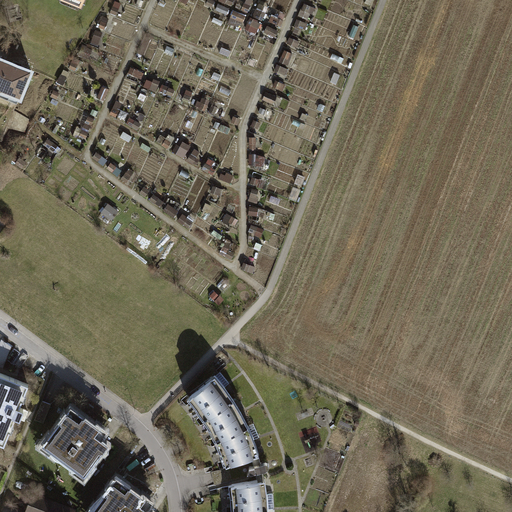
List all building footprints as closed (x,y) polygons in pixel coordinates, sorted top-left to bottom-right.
[(61,0),(61,1),(79,9),(81,6),(83,7),(85,0),(61,0)] [(229,9),(218,4),(215,11),(226,16),(229,9)] [(250,8),(243,5),(240,11),(247,14),(250,8)] [(314,9),(304,5),(301,11),(311,15),(314,9)] [(118,10),(112,8),(109,14),(115,16),(118,10)] [(262,13),(254,10),(251,16),(259,20),(262,13)] [(246,17),(233,11),(229,19),(242,25),(246,17)] [(109,19),(101,16),(97,27),(107,31),(110,25),(106,24),(109,19)] [(282,22),(271,17),(268,23),(280,28),(282,22)] [(260,25),(249,20),(244,31),(255,36),(260,25)] [(306,25),(297,21),(294,27),(303,31),(306,25)] [(128,26),(118,22),(116,27),(126,31),(128,26)] [(278,32),(266,27),(263,33),(275,38),(278,32)] [(358,29),(353,27),(349,37),(354,39),(358,29)] [(301,31),(295,28),(291,36),(298,39),(301,31)] [(101,35),(95,33),(90,44),(96,47),(101,35)] [(255,39),(246,35),(243,40),(253,45),(255,39)] [(217,40),(211,38),(207,45),(214,48),(217,40)] [(299,43),(289,39),(287,45),(296,49),(299,43)] [(87,48),(82,46),(78,56),(83,58),(87,48)] [(174,51),(166,48),(164,53),(171,57),(174,51)] [(294,56),(283,51),(278,62),(289,67),(294,56)] [(0,59),(0,94),(19,102),(31,72),(0,59)] [(83,63),(72,59),(68,70),(73,72),(75,67),(80,69),(83,63)] [(288,71),(276,66),(273,71),(285,77),(288,71)] [(142,74),(129,69),(127,74),(140,80),(142,74)] [(69,74),(64,71),(58,85),(68,89),(71,84),(65,82),(69,74)] [(343,78),(337,75),(333,84),(339,86),(343,78)] [(156,92),(160,83),(154,80),(149,90),(156,92)] [(283,86),(275,82),(272,88),(281,92),(283,86)] [(62,89),(56,86),(51,97),(57,100),(62,89)] [(108,91),(101,88),(96,99),(104,102),(108,91)] [(172,98),(175,92),(168,89),(165,95),(172,98)] [(187,104),(192,94),(185,91),(181,101),(187,104)] [(246,98),(236,94),(234,98),(244,103),(246,98)] [(280,101),(264,94),(261,101),(277,108),(280,101)] [(194,107),(204,112),(209,101),(202,98),(200,103),(196,102),(194,107)] [(57,104),(50,101),(48,106),(54,109),(57,104)] [(95,104),(92,103),(88,114),(95,117),(99,106),(95,104)] [(122,107),(115,104),(111,114),(117,117),(119,114),(126,117),(128,112),(121,109),(122,107)] [(221,111),(211,107),(208,112),(218,117),(221,111)] [(204,117),(192,111),(191,114),(203,120),(204,117)] [(94,120),(87,117),(83,128),(90,130),(94,120)] [(141,125),(134,121),(130,129),(136,133),(141,125)] [(221,124),(216,121),(212,129),(218,131),(221,124)] [(259,124),(253,121),(250,127),(256,130),(259,124)] [(87,134),(82,132),(79,139),(85,141),(87,134)] [(174,138),(169,135),(162,148),(167,151),(174,138)] [(43,146),(53,153),(57,148),(47,141),(43,146)] [(191,147),(179,141),(172,154),(184,160),(188,153),(191,147)] [(199,154),(193,150),(186,162),(197,168),(200,162),(195,159),(199,154)] [(95,154),(91,159),(97,164),(101,158),(95,154)] [(257,155),(248,154),(247,163),(255,164),(257,155)] [(111,174),(115,168),(110,164),(106,170),(111,174)] [(210,167),(205,164),(202,171),(207,174),(210,167)] [(224,177),(220,175),(218,179),(229,184),(232,178),(225,174),(224,177)] [(126,184),(129,180),(123,176),(120,180),(126,184)] [(258,181),(251,178),(248,183),(256,187),(258,181)] [(222,191),(212,188),(210,194),(220,198),(222,191)] [(144,199),(148,193),(143,189),(139,195),(144,199)] [(257,190),(250,189),(248,202),(255,203),(257,190)] [(162,194),(156,190),(149,200),(154,205),(162,194)] [(108,204),(103,214),(116,220),(120,209),(108,204)] [(210,207),(205,204),(199,216),(204,219),(210,207)] [(178,213),(167,205),(163,211),(174,219),(178,213)] [(264,212),(249,207),(247,214),(262,219),(264,212)] [(237,221),(226,215),(223,221),(234,227),(237,221)] [(192,225),(182,217),(178,222),(188,230),(192,225)] [(270,224),(264,221),(261,228),(267,230),(270,224)] [(262,231),(250,226),(247,232),(259,237),(262,231)] [(223,236),(213,229),(209,234),(219,242),(223,236)] [(254,268),(243,264),(240,269),(251,274),(254,268)] [(0,353),(0,367),(6,370),(15,349),(5,341),(0,353)] [(217,372),(191,396),(204,415),(217,436),(226,462),(264,453),(258,438),(246,411),(228,385),(217,372)] [(0,444),(5,446),(10,433),(13,434),(15,427),(13,426),(15,419),(21,421),(25,411),(19,409),(22,401),(25,402),(27,396),(25,395),(28,386),(0,374),(0,444)] [(37,422),(46,425),(53,407),(49,405),(44,403),(37,422)] [(76,472),(87,480),(114,445),(100,435),(105,429),(73,406),(42,448),(52,455),(56,449),(79,467),(76,472)] [(144,511),(140,509),(146,500),(116,479),(91,511),(144,511)] [(270,482),(235,487),(239,511),(238,511),(273,511),(270,482)] [(79,511),(81,510),(35,494),(28,511),(79,511)]
